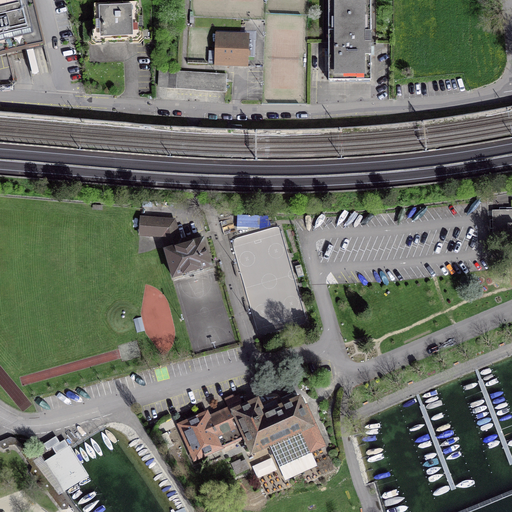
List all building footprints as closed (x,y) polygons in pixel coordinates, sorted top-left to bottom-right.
[(0,0),(0,54),(43,44),(32,0),(0,0)] [(328,0),(328,81),(371,81),(370,0),(328,0)] [(94,6),(96,41),(138,39),(137,4),(94,6)] [(248,40),(216,39),(215,65),(247,66),(248,40)] [(178,87),(178,71),(159,70),(158,86),(178,87)] [(178,71),(178,87),(225,91),(226,75),(178,71)] [(499,211),(493,211),(493,220),(490,220),(490,228),(493,228),(493,232),(511,231),(511,222),(511,208),(499,208),(499,211)] [(172,220),(140,218),(139,234),(171,237),(172,220)] [(173,277),(211,266),(203,239),(165,250),(173,277)] [(305,411),(299,398),(294,401),(293,400),(285,403),(285,405),(280,407),(276,398),(259,406),(257,400),(242,407),(240,403),(209,417),(207,413),(179,425),(194,459),(245,436),(252,452),(269,444),(285,479),(316,465),(310,451),(324,445),(308,410),(305,411)] [(11,437),(0,441),(0,446),(4,450),(8,448),(9,445),(15,445),(32,467),(30,472),(33,476),(37,475),(39,478),(39,480),(40,482),(42,482),(43,483),(42,487),(45,491),(49,490),(51,493),(50,495),(52,497),(54,496),(55,498),(54,500),(56,502),(57,501),(59,504),(59,506),(62,510),(67,509),(69,504),(66,500),(64,501),(34,462),(28,454),(16,438),(11,437)] [(64,495),(95,477),(75,446),(45,462),(64,495)] [(30,453),(28,454),(34,462),(42,456),(37,448),(30,453)] [(235,488),(243,497),(248,493),(240,483),(235,488)]
